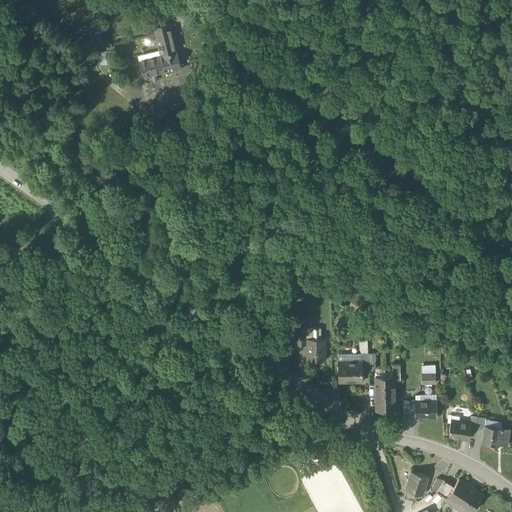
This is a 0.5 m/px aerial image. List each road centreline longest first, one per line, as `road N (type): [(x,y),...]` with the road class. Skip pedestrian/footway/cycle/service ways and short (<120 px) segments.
road 1 (tertiary): [(0,164),(376,436)]
road 2 (track): [(511,319),(409,0)]
road 3 (track): [(136,511),(258,467),(378,445)]
road 4 (tertiary): [(376,436),(446,453),(511,492)]
